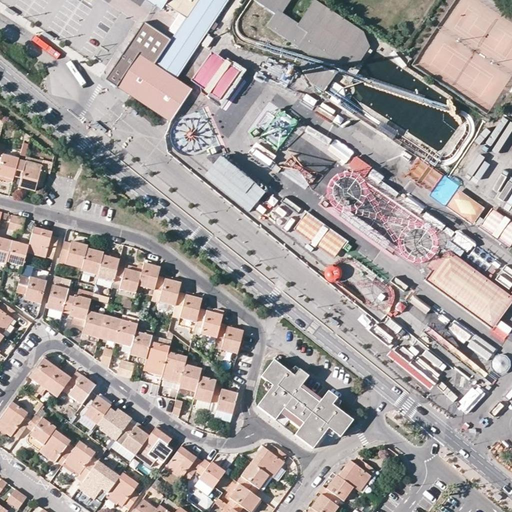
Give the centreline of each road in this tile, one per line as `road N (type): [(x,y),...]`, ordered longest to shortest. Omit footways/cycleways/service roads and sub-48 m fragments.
road 1 (tertiary): [(0,72),(387,387)]
road 2 (residential): [(257,431),(246,402),(261,339),(253,320),(143,240),(0,201)]
road 3 (residential): [(257,431),(232,443),(201,439),(54,344),(38,351),(0,404)]
